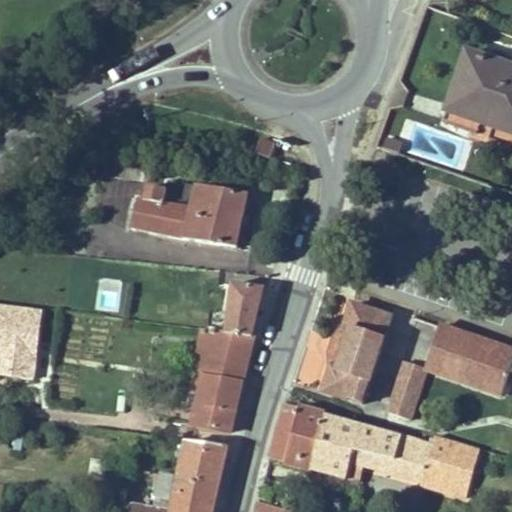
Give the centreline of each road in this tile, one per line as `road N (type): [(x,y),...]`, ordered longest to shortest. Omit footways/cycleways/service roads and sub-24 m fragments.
road 1 (tertiary): [(235,511),(331,194)]
road 2 (secondary): [(232,0),(99,95)]
road 3 (secondary): [(99,95),(187,76),(244,84)]
